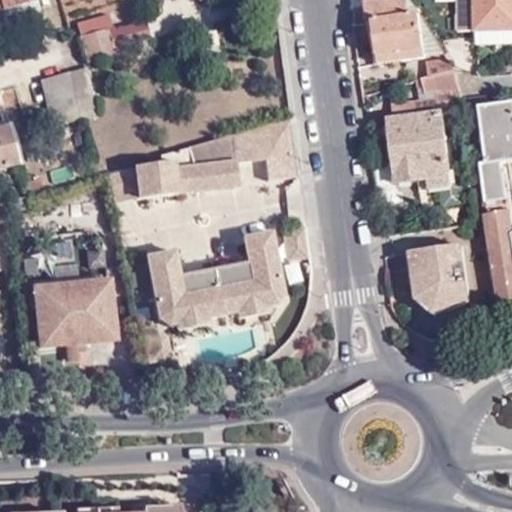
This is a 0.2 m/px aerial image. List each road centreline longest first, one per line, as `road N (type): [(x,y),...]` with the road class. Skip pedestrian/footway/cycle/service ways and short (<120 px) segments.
road 1 (primary): [(327,406),(0,418)]
road 2 (primary): [(0,465),(264,451),(318,460)]
road 3 (unclassified): [(353,297),(315,0)]
road 4 (unknown): [(342,207),(156,229)]
